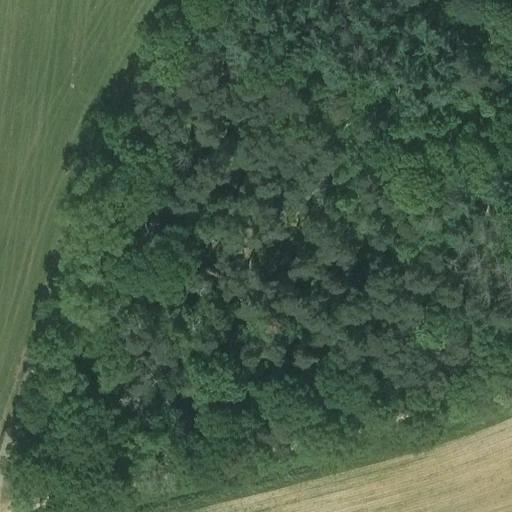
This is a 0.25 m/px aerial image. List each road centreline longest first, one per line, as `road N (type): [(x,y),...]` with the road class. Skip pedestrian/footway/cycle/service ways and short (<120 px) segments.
road 1 (track): [(0,509),(106,493),(376,429),(511,381)]
road 2 (unclassified): [(0,480),(101,170),(190,0)]
